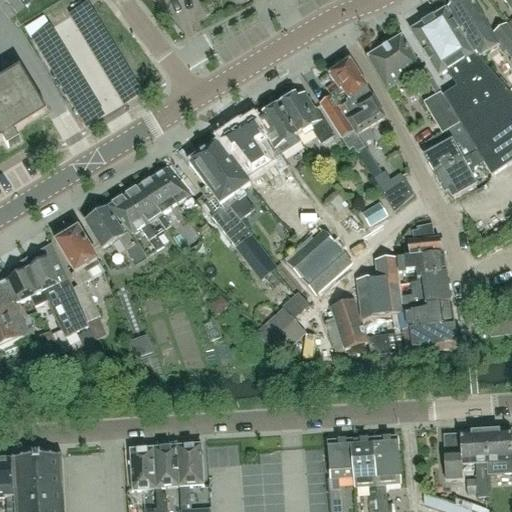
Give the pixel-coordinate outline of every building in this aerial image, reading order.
[(490,35),(488,31),(469,0),(463,0),(447,10),(473,55),(474,55),(479,60),(496,49),(501,56),(504,54),(511,65),(511,35),(505,25),(490,35)] [(511,0),(502,0),(511,14),(511,0)] [(445,12),(425,23),(463,84),(456,89),(443,97),(491,178),(511,163),(511,100),(475,56),(472,57),(445,12)] [(47,27),(42,18),(24,30),(29,38),(47,27)] [(463,84),(425,23),(411,32),(438,78),(447,73),(456,89),(463,84)] [(368,59),(387,91),(420,71),(401,39),(368,59)] [(356,109),(373,99),(362,80),(350,63),(346,66),(342,65),(337,68),(336,72),(329,76),(340,93),(318,107),(341,141),(353,133),(347,123),(360,116),(356,109)] [(0,143),(2,142),(7,149),(19,142),(14,134),(47,115),(20,70),(0,82),(0,143)] [(439,94),(422,104),(440,136),(457,126),(439,94)] [(282,105),(278,108),(297,139),(311,131),(321,147),(333,139),(315,111),(314,112),(304,97),(298,101),(296,96),(293,98),(290,97),(283,101),(282,105)] [(353,133),(341,141),(348,151),(350,150),(351,151),(352,151),(372,181),(381,175),(361,145),(361,144),(357,138),(385,121),(373,99),(356,109),(360,116),(347,123),(353,133)] [(264,119),(258,123),(259,124),(268,139),(266,140),(269,144),(262,149),(278,175),(285,170),(288,167),(281,156),(300,144),(297,139),(278,108),(276,109),(272,107),(268,110),(265,115),(264,117),(264,119)] [(218,144),(246,181),(264,171),(271,183),(280,178),(278,175),(262,149),(269,144),(266,140),(268,139),(259,124),(258,123),(257,121),(218,144)] [(450,144),(423,159),(434,178),(476,154),(466,137),(460,125),(444,135),(450,144)] [(218,144),(201,156),(213,172),(217,169),(238,195),(234,197),(239,204),(230,210),(239,222),(254,213),(241,192),(250,186),(246,181),(218,144)] [(476,154),(434,178),(444,196),(449,193),(453,199),(475,187),(467,172),(481,164),(476,154)] [(191,164),(188,165),(208,192),(203,196),(207,201),(213,198),(219,206),(219,207),(222,210),(211,217),(235,248),(245,241),(251,249),(243,255),(256,271),(257,271),(264,281),(277,271),(252,237),(239,222),(230,210),(239,204),(234,197),(238,195),(217,169),(213,172),(201,156),(199,158),(197,155),(189,161),(191,164)] [(167,172),(153,181),(176,209),(177,208),(185,220),(199,210),(167,172)] [(176,209),(153,181),(139,190),(161,218),(163,217),(170,212),(179,224),(185,220),(177,208),(176,209)] [(403,182),(381,196),(393,215),(412,196),(403,182)] [(139,190),(123,200),(147,228),(157,222),(165,233),(171,229),(163,217),(161,218),(139,190)] [(110,209),(108,210),(133,237),(140,232),(155,253),(162,248),(156,240),(147,228),(123,200),(117,204),(114,203),(110,206),(110,209)] [(378,207),(360,218),(367,229),(385,218),(378,207)] [(95,220),(87,225),(103,252),(119,241),(134,266),(145,259),(137,246),(135,248),(123,227),(119,229),(108,211),(106,213),(102,211),(96,214),(95,220)] [(413,245),(408,245),(410,260),(444,257),(443,255),(446,253),(444,243),(441,242),(435,241),(433,241),(431,226),(415,230),(416,233),(411,234),(413,245)] [(325,230),(283,265),(297,281),(338,247),(325,230)] [(70,278),(76,289),(71,292),(85,325),(99,320),(84,286),(103,275),(97,264),(98,263),(79,232),(77,233),(73,232),(73,231),(66,235),(66,236),(66,240),(57,245),(75,275),(70,278)] [(162,235),(156,240),(162,248),(169,244),(162,235)] [(50,245),(23,262),(27,270),(38,296),(41,294),(46,304),(46,305),(64,340),(87,329),(85,325),(71,292),(68,283),(50,245)] [(352,264),(338,247),(297,281),(311,297),(352,264)] [(405,261),(397,261),(398,270),(399,274),(414,272),(416,285),(422,284),(422,279),(446,276),(444,257),(410,260),(405,261)] [(27,270),(3,282),(11,299),(15,307),(28,301),(32,310),(40,307),(46,305),(46,304),(41,294),(38,296),(27,270)] [(380,284),(360,286),(364,321),(384,319),(383,317),(403,315),(401,299),(399,274),(398,270),(379,272),(380,284)] [(410,298),(402,299),(403,315),(413,313),(425,311),(425,308),(450,304),(446,276),(422,279),(422,284),(416,285),(409,286),(410,298)] [(15,307),(11,299),(3,282),(2,279),(0,279),(0,319),(0,320),(17,312),(15,308),(15,307)] [(282,309),(284,312),(293,322),(309,308),(297,295),(282,309)] [(332,321),(323,323),(334,355),(344,352),(368,345),(366,339),(361,323),(354,302),(329,310),(332,321)] [(403,315),(398,315),(400,331),(421,329),(421,331),(453,327),(450,304),(425,308),(425,311),(413,313),(403,315)] [(0,320),(0,319),(0,328),(20,320),(17,312),(0,320)] [(257,336),(279,360),(305,335),(293,322),(284,312),(257,336)] [(511,323),(510,312),(486,315),(489,339),(511,336),(511,323)] [(22,324),(20,320),(0,328),(0,350),(28,338),(22,324)] [(421,329),(400,331),(401,335),(366,339),(368,345),(371,358),(404,353),(405,357),(456,350),(453,327),(421,331),(421,329)] [(496,434),(485,434),(487,478),(511,476),(511,469),(511,466),(511,464),(511,463),(511,462),(511,452),(510,433),(508,433),(505,430),(498,431),(496,434)] [(460,452),(442,454),(444,479),(444,484),(462,482),(461,477),(461,467),(474,466),(476,499),(488,498),(487,478),(485,434),(473,435),(473,432),(464,433),(464,435),(459,435),(460,452)] [(395,439),(372,441),(375,478),(376,494),(377,511),(387,511),(385,487),(399,486),(395,439)] [(372,441),(349,443),(353,480),(354,490),(369,489),(369,495),(376,494),(375,478),(372,441)] [(331,482),(326,482),(328,511),(340,511),(339,491),(338,481),(353,480),(349,443),(328,444),(331,482)] [(201,448),(176,450),(178,489),(179,499),(179,504),(189,504),(188,489),(203,488),(201,448)] [(176,450),(152,451),(154,491),(155,511),(165,511),(165,493),(160,493),(160,490),(164,490),(178,489),(176,450)] [(152,451),(128,453),(131,492),(154,491),(152,451)] [(64,511),(61,458),(11,462),(13,511),(64,511)] [(0,460),(0,459),(0,500),(4,500),(4,511),(13,511),(11,462),(4,462),(0,460)]
